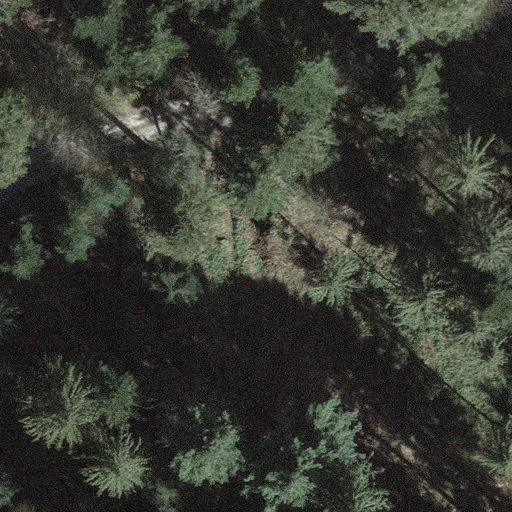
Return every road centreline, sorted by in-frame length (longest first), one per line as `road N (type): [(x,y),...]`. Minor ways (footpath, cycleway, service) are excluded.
road 1 (track): [(0,199),(324,58),(482,0)]
road 2 (track): [(82,511),(0,394)]
